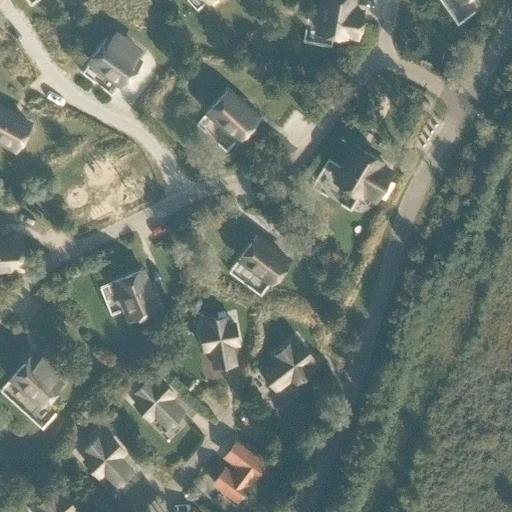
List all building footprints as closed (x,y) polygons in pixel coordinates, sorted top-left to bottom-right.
[(323,0),(317,31),(345,37),(345,35),(356,37),(361,12),(350,10),(351,0),(323,0)] [(106,39),(89,61),(121,85),(138,62),(130,57),(134,51),(121,41),(123,39),(114,33),(109,41),(106,39)] [(237,139),(256,118),(226,91),(207,112),(237,139)] [(424,101),(420,107),(427,111),(431,105),(424,101)] [(0,139),(15,148),(28,123),(0,107),(0,139)] [(355,147),(334,181),(358,196),(360,192),(374,200),(390,172),(377,164),(379,161),(355,147)] [(287,260),(255,236),(238,258),(270,282),(287,260)] [(0,269),(21,267),(19,239),(0,240),(0,269)] [(155,308),(140,271),(114,281),(129,318),(155,308)] [(227,324),(225,316),(205,320),(206,328),(199,329),(203,349),(210,348),(213,367),(234,363),(231,345),(237,343),(234,323),(227,324)] [(294,348),(289,342),(273,355),(277,361),(262,373),(275,389),(290,377),(294,383),(311,370),(307,364),(313,360),(300,343),(294,348)] [(36,362),(30,357),(11,378),(40,405),(59,384),(52,377),(60,368),(44,353),(36,362)] [(153,383),(147,378),(132,393),(138,399),(133,404),(148,418),(153,413),(167,426),(181,411),(168,398),(173,393),(157,378),(153,383)] [(103,471),(116,485),(131,470),(118,457),(123,452),(108,437),(103,442),(98,436),(83,451),(88,456),(83,461),(97,476),(103,471)] [(263,463),(235,442),(225,456),(238,466),(231,475),(224,469),(213,483),(236,500),(246,486),(245,485),(252,476),(253,477),(263,463)] [(73,511),(76,511),(63,494),(57,498),(53,492),(36,505),(40,511),(38,511),(73,511)]
